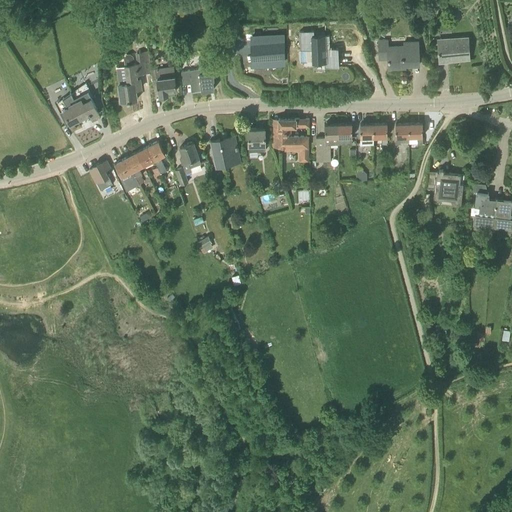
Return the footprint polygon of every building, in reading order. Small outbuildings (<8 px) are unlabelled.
[(314,30),(304,30),(304,49),(313,49),(313,67),(325,67),(325,71),(335,71),(335,61),(335,53),(327,53),(326,35),(314,35),(314,30)] [(263,35),(253,35),(253,58),(283,58),(282,35),(272,35),(272,41),(263,41),(263,35)] [(439,60),(469,58),(468,37),(438,39),(439,60)] [(389,46),(388,39),(378,39),(379,59),(388,59),(389,68),(412,67),(411,62),(420,62),(418,41),(404,42),(404,45),(389,46)] [(139,88),(137,74),(151,72),(149,52),(137,53),(138,63),(126,65),(116,66),(121,100),(127,99),(127,101),(137,99),(136,89),(139,88),(139,89),(140,89),(140,88),(139,88)] [(214,89),(213,80),(215,80),(211,56),(199,58),(201,68),(181,71),(183,84),(191,83),(192,92),(214,89)] [(176,89),(173,67),(151,70),(153,82),(158,82),(159,92),(161,92),(162,94),(166,93),(167,91),(168,91),(168,90),(176,89)] [(75,101),(83,116),(89,113),(91,117),(99,113),(92,98),(82,103),(79,99),(75,101)] [(77,118),(83,116),(75,101),(66,105),(67,107),(60,111),(67,125),(78,120),(77,118)] [(309,127),(309,118),(279,118),(279,127),(275,127),(275,136),(278,147),(300,147),(300,161),(308,161),(309,136),(309,135),(291,135),(291,127),(309,127)] [(339,137),(339,123),(325,123),(325,137),(316,137),(316,161),(330,161),(330,144),(339,144),(339,137)] [(339,123),(339,137),(347,137),(352,137),(352,123),(339,123)] [(374,136),(374,123),(360,123),(360,144),(374,143),(374,136)] [(374,123),(374,136),(382,136),(382,150),(387,150),(387,123),(374,123)] [(401,136),(409,136),(409,123),(396,123),(396,144),(401,144),(401,136)] [(409,123),(409,136),(417,136),(417,144),(423,144),(423,123),(409,123)] [(250,129),(249,129),(249,145),(249,151),(265,150),(265,144),(265,129),(263,129),(259,129),(256,129),(250,129)] [(217,166),(240,161),(234,135),(211,140),(217,166)] [(158,166),(161,173),(167,170),(160,156),(165,154),(159,140),(148,146),(154,159),(158,166)] [(192,142),(192,141),(187,143),(187,144),(180,146),(183,155),(181,156),(183,162),(184,164),(183,166),(176,169),(181,184),(189,182),(186,173),(192,171),(190,167),(201,164),(194,142),(192,142)] [(144,165),(154,159),(148,146),(137,151),(144,165)] [(139,167),(144,165),(137,151),(126,157),(133,170),(136,177),(140,184),(144,181),(141,175),(142,175),(139,167)] [(122,176),(133,170),(126,157),(115,162),(122,176)] [(110,167),(107,160),(102,162),(101,161),(94,165),(94,166),(90,169),(101,190),(113,184),(105,169),(110,167)] [(156,175),(161,173),(158,166),(153,169),(156,175)] [(444,173),(444,170),(439,169),(439,171),(437,171),(436,178),(435,178),(434,183),(436,183),(434,198),(453,200),(452,204),(461,205),(464,175),(444,173)] [(365,170),(358,171),(358,180),(368,180),(368,174),(365,170)] [(283,186),(278,180),(274,184),(279,190),(283,186)] [(493,227),(497,199),(488,198),(489,193),(477,191),(475,206),(475,207),(479,208),(478,215),(475,215),(474,215),(473,225),(493,227)] [(497,199),(493,227),(511,229),(511,219),(509,219),(511,201),(497,199)] [(147,212),(140,216),(142,221),(150,218),(147,212)] [(203,252),(210,248),(208,244),(212,242),(209,236),(198,241),(203,252)] [(239,274),(232,276),(234,285),(241,283),(239,274)] [(240,335),(244,333),(232,307),(233,307),(230,299),(221,303),(236,337),(240,335)] [(509,340),(511,331),(504,329),(502,339),(509,340)] [(240,335),(247,351),(250,350),(258,366),(262,365),(262,364),(253,348),(245,333),(240,335)]
